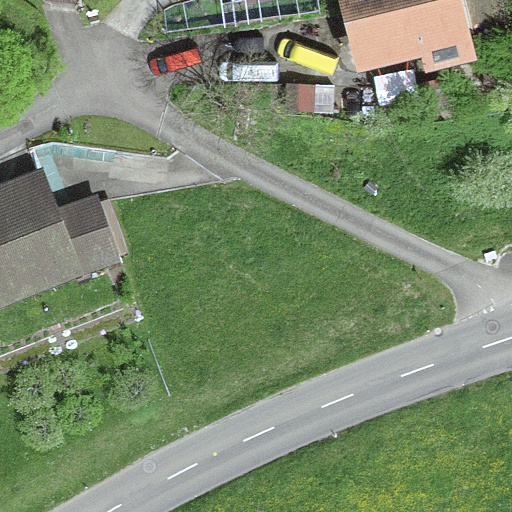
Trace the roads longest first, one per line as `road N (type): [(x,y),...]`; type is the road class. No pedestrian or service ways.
road 1 (residential): [(511,324),(474,285),(128,110),(60,110),(0,145)]
road 2 (secondary): [(511,341),(323,408),(109,511)]
